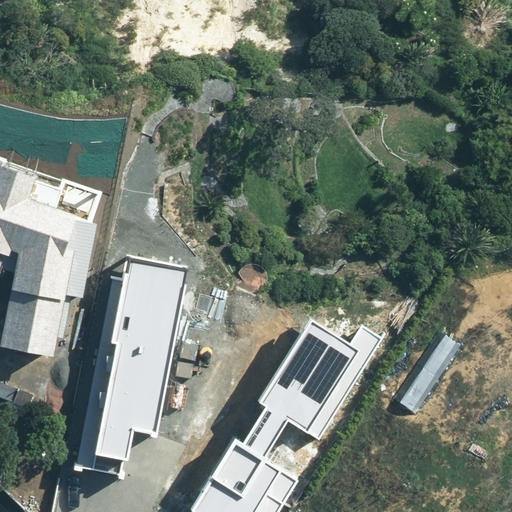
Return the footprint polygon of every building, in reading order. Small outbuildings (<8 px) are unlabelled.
[(0,252),(18,259),(3,343),(54,356),(65,292),(83,297),(96,226),(59,211),(68,190),(0,165),(0,252)] [(118,335),(97,446),(130,452),(135,424),(157,428),(188,263),(126,252),(111,334),(118,335)] [(402,352),(437,377),(450,359),(487,385),(505,359),(511,364),(511,277),(503,271),(487,293),(458,273),(402,352)] [(237,439),(192,511),(280,511),(305,474),(270,452),(292,417),(318,433),(378,337),(362,327),(343,357),(311,337),(244,444),(237,439)] [(427,397),(392,370),(369,401),(404,427),(427,397)] [(356,429),(310,489),(339,511),(434,511),(446,497),(356,429)]
